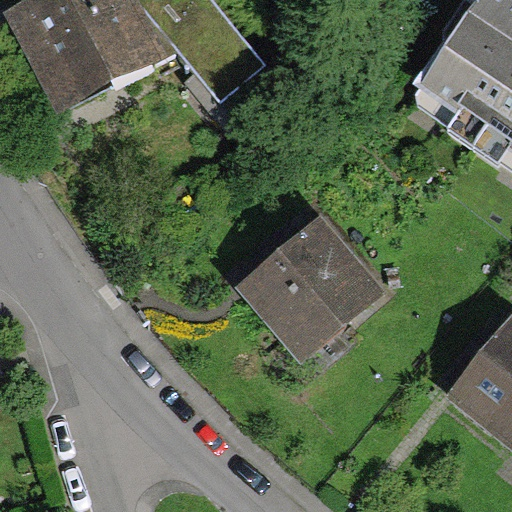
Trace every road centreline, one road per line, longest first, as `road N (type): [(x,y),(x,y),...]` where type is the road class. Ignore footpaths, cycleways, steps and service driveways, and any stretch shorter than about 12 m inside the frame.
road 1 (residential): [(2,202),(101,390)]
road 2 (residential): [(101,390),(251,511)]
road 3 (residential): [(115,511),(98,419),(101,390)]
